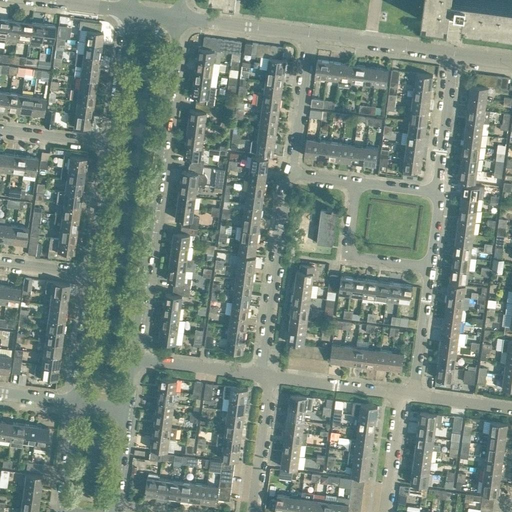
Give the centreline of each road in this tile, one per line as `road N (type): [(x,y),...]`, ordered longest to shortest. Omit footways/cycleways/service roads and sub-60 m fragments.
road 1 (residential): [(137,360),(178,17)]
road 2 (residential): [(261,376),(287,170)]
road 3 (residential): [(431,264),(347,255),(355,179)]
road 4 (residential): [(453,53),(305,34)]
road 5 (residential): [(434,189),(453,53)]
road 6 (residential): [(287,170),(305,34)]
road 7 (residential): [(254,511),(268,376)]
road 8 (residential): [(106,142),(89,275)]
road 9 (residential): [(128,11),(106,142)]
road 10 (residential): [(399,392),(268,376)]
road 11 (residential): [(414,394),(431,264)]
road 12 (residential): [(89,275),(72,403)]
road 13 (residential): [(305,34),(178,17)]
road 14 (residential): [(261,376),(137,360)]
road 15 (residential): [(386,511),(399,392)]
